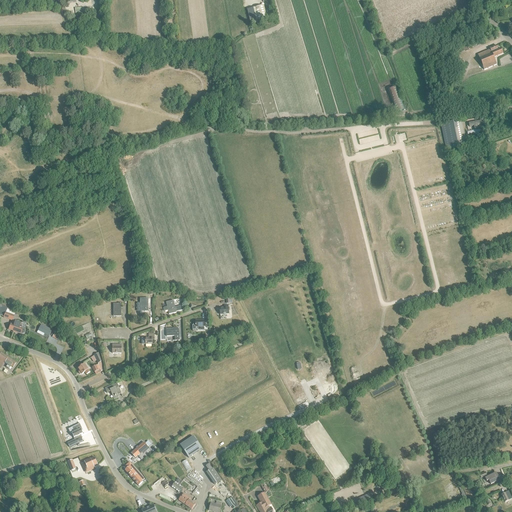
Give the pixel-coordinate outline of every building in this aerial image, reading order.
[(247,10),(250,24),(257,23),(267,20),(264,6),(247,10)] [(477,55),(484,70),(496,65),(494,58),(503,54),(500,48),(498,50),(496,46),(489,49),(490,50),(477,55)] [(386,91),(395,114),(406,110),(397,87),(386,91)] [(469,123),(469,127),(474,126),(475,130),(478,130),(477,125),(482,124),(482,120),(469,123)] [(441,125),(446,149),(466,145),(465,143),(472,141),(470,132),(463,133),(461,121),(441,125)] [(167,307),(164,308),(165,312),(168,311),(169,315),(176,313),(176,312),(183,310),(182,306),(175,308),(174,306),(175,306),(173,301),(169,302),(166,302),(167,305),(167,307)] [(219,308),(220,315),(228,314),(228,305),(224,306),(224,308),(219,308)] [(0,308),(0,316),(3,317),(3,318),(12,321),(14,316),(5,313),(6,311),(5,310),(0,308)] [(193,325),(192,326),(192,331),(196,331),(196,328),(204,327),(204,324),(207,323),(206,320),(195,321),(195,322),(193,322),(193,325)] [(10,325),(8,330),(20,334),(20,333),(21,334),(23,334),(25,333),(25,331),(25,330),(22,329),(21,328),(22,325),(13,322),(12,325),(10,325)] [(41,325),(37,333),(43,336),(44,334),(49,337),(52,330),(41,325)] [(179,328),(166,329),(166,337),(175,336),(175,341),(179,341),(179,336),(179,328)] [(148,338),(145,338),(145,345),(154,345),(154,336),(154,334),(148,334),(148,338)] [(118,345),(112,345),(112,347),(112,354),(121,354),(121,345),(118,345)] [(7,366),(6,367),(9,369),(11,366),(13,368),(16,363),(0,353),(0,367),(1,368),(1,369),(4,364),(7,366)] [(94,355),(98,364),(92,368),(96,374),(104,370),(103,361),(99,353),(94,355)] [(85,364),(78,369),(79,371),(79,372),(78,373),(80,374),(81,375),(81,374),(82,374),(85,373),(86,375),(90,372),(85,364)] [(111,392),(113,398),(114,399),(118,398),(117,395),(121,394),(117,384),(105,389),(107,394),(111,392)] [(74,440),(67,443),(71,452),(90,447),(89,447),(89,443),(80,445),(79,443),(83,442),(80,435),(83,434),(81,430),(82,429),(82,430),(79,424),(72,428),(69,429),(74,440)] [(193,437),(180,445),(188,458),(201,450),(193,437)] [(144,443),(131,454),(135,458),(142,452),(144,454),(149,449),(144,443)] [(84,463),(82,464),(82,466),(84,469),(85,469),(87,468),(87,469),(91,467),(92,470),(95,468),(94,466),(97,464),(94,458),(90,460),(89,461),(88,460),(84,462),(84,463)] [(72,461),(68,462),(71,471),(76,469),(72,461)] [(129,462),(124,468),(126,470),(125,471),(130,477),(138,486),(142,483),(142,482),(145,480),(129,462)] [(207,469),(205,471),(215,485),(221,480),(222,480),(217,474),(216,472),(213,468),(210,463),(205,466),(207,469)] [(99,473),(98,470),(86,475),(88,478),(99,473)] [(489,481),(491,485),(499,481),(496,473),(485,478),(487,482),(489,481)] [(457,477),(455,478),(462,493),(463,492),(461,488),(459,483),(460,482),(457,477)] [(171,488),(179,493),(183,488),(174,483),(171,488)] [(263,487),(262,486),(261,484),(260,485),(261,487),(265,494),(269,492),(266,486),(263,487)] [(178,500),(191,510),(195,505),(189,500),(190,499),(183,494),(178,500)] [(262,503),(257,506),(260,511),(272,511),(271,508),(269,509),(268,506),(270,505),(264,494),(258,497),(262,503)] [(227,501),(226,502),(227,504),(229,503),(231,506),(236,503),(232,498),(227,501)] [(356,503),(354,504),(356,508),(358,507),(358,508),(368,503),(366,498),(356,502),(356,503)] [(219,511),(221,506),(220,506),(221,503),(216,502),(216,505),(211,503),(209,510),(215,511),(219,511)]
